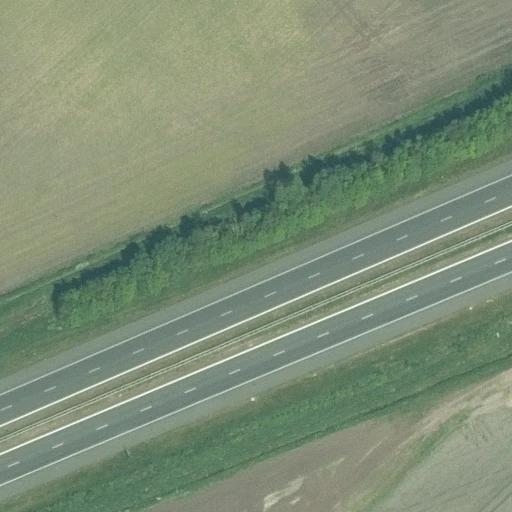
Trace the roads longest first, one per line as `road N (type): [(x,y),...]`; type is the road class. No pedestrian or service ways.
road 1 (motorway): [(511,193),(0,413)]
road 2 (motorway): [(0,472),(511,257)]
road 3 (track): [(511,384),(396,430)]
